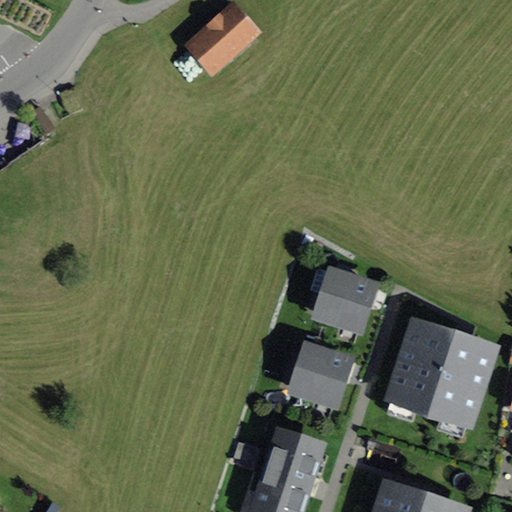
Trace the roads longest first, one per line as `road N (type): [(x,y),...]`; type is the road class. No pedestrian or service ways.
road 1 (unknown): [(321,511),(384,326)]
road 2 (unclassified): [(0,89),(65,41),(87,6)]
